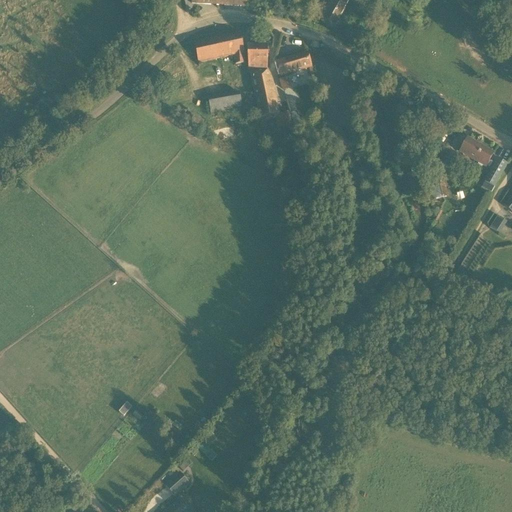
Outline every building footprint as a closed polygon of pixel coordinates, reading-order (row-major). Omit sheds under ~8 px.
[(328,0),(330,1),(319,21),(322,23),(333,29),(349,0),(328,0)] [(245,64),(245,56),(240,34),(195,43),(194,44),(199,67),(199,63),(234,56),(236,65),(245,64)] [(268,71),(268,46),(247,46),(249,71),(251,71),(264,71),(268,71)] [(279,77),(312,67),(308,53),(275,64),(279,77)] [(277,105),(271,78),(270,77),(266,77),(264,71),(251,71),(258,108),(277,105)] [(279,81),(282,91),(291,88),(288,77),(279,81)] [(154,101),(159,96),(156,93),(151,97),(154,101)] [(239,93),(232,95),(235,111),(242,110),(239,93)] [(197,132),(205,121),(181,104),(173,115),(197,132)] [(258,108),(260,120),(279,116),(277,105),(258,108)] [(290,114),(283,115),(285,128),(288,127),(292,126),(290,114)] [(494,154),(467,139),(459,154),(485,169),(494,154)] [(498,160),(485,183),(494,188),(507,165),(498,160)] [(490,195),(494,188),(485,183),(481,190),(490,195)] [(442,198),(439,187),(431,189),(434,201),(442,198)] [(511,213),(511,194),(503,206),(511,213)] [(490,228),(501,234),(508,222),(497,216),(490,228)] [(134,395),(126,404),(130,408),(138,399),(134,395)] [(187,459),(178,467),(183,472),(192,464),(187,459)] [(180,474),(166,486),(174,496),(188,483),(180,474)] [(188,511),(189,511),(179,501),(167,511),(188,511)]
